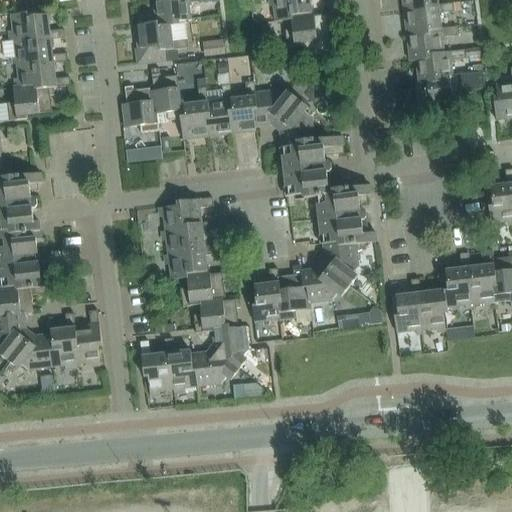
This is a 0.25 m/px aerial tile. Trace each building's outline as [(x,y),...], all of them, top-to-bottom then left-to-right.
[(203,2),(203,0),(175,0),(175,1),(154,4),(155,19),(153,19),(154,24),(157,24),(157,28),(170,26),(170,27),(179,26),(178,22),(190,20),(189,7),(191,7),(190,4),(203,2)] [(268,0),(269,4),(273,3),(276,23),(291,21),(290,17),(311,14),(311,13),(309,0),(268,0)] [(402,0),(404,14),(426,12),(425,8),(438,6),(438,5),(437,0),(402,0)] [(404,14),(407,38),(429,35),(428,31),(441,30),(441,29),(439,17),(441,17),(441,14),(454,12),(453,4),(438,5),(438,6),(425,8),(426,12),(404,14)] [(51,40),(65,39),(64,30),(50,32),(48,15),(45,16),(45,11),(11,15),(13,35),(9,36),(10,41),(14,41),(14,40),(30,38),(30,42),(51,40)] [(328,24),(332,23),(331,15),(314,17),(313,13),(311,13),(311,14),(290,17),(291,21),(292,30),(285,31),(287,49),(303,47),(305,58),(331,55),(328,24)] [(138,49),(135,50),(137,65),(166,62),(164,51),(178,50),(188,49),(187,40),(174,42),(173,38),(171,39),(170,27),(170,26),(157,28),(157,24),(154,24),(135,26),(138,49)] [(429,35),(407,38),(410,62),(416,62),(416,61),(432,59),(431,55),(444,54),(444,53),(443,41),(444,41),(444,38),(457,36),(456,28),(441,29),(441,30),(428,31),(429,35)] [(14,40),(14,41),(16,59),(12,60),(13,65),(17,65),(17,64),(33,62),(33,66),(53,64),(54,64),(68,63),(67,54),(52,56),(51,40),(30,42),(30,38),(14,40)] [(223,41),(202,43),(204,57),(204,58),(225,56),(225,55),(223,41)] [(479,49),(465,51),(466,61),(481,59),(479,49)] [(178,50),(164,51),(166,62),(179,61),(178,50)] [(416,61),(416,62),(419,84),(419,85),(440,82),(439,79),(452,77),(452,76),(451,65),(453,64),(453,63),(466,61),(465,51),(444,53),(444,54),(431,55),(432,59),(416,61)] [(15,83),(16,88),(36,86),(36,90),(53,88),(71,86),(70,78),(55,79),(54,64),(53,64),(33,66),(33,62),(17,64),(17,65),(19,83),(15,83)] [(219,74),(228,74),(227,64),(218,65),(219,74)] [(482,66),(473,67),(474,74),(481,73),(483,73),(482,66)] [(511,68),(510,69),(511,82),(509,83),(509,85),(496,86),(497,98),(493,99),(496,121),(511,118),(511,68)] [(452,77),(439,79),(440,82),(419,85),(419,84),(414,85),(416,101),(412,102),(413,110),(430,108),(431,112),(454,110),(452,95),(459,94),(459,91),(482,89),(481,73),(474,74),(457,76),(452,76),(452,77)] [(168,121),(180,120),(184,119),(183,106),(184,106),(184,101),(180,102),(177,76),(160,78),(160,74),(151,75),(153,92),(151,92),(150,92),(152,115),(157,114),(157,115),(167,114),(168,121)] [(205,79),(197,80),(197,89),(206,88),(205,79)] [(229,114),(231,135),(256,132),(255,127),(254,127),(252,111),(256,110),(254,95),(255,94),(254,83),(245,83),(247,97),(244,97),(244,99),(232,100),(231,100),(233,113),(229,114)] [(220,102),(208,103),(207,103),(209,116),(205,117),(207,138),(231,135),(229,114),(233,113),(231,100),(232,100),(230,85),(221,86),(223,99),(220,100),(220,102)] [(7,104),(9,122),(27,120),(27,116),(52,113),(50,96),(54,96),(53,88),(36,90),(36,86),(16,88),(13,88),(15,103),(7,104)] [(127,105),(123,105),(125,128),(140,127),(141,134),(159,132),(157,115),(157,114),(152,115),(150,92),(151,92),(150,89),(134,91),(133,87),(125,88),(127,105)] [(184,119),(180,120),(183,140),(207,138),(205,117),(209,116),(207,103),(208,103),(206,88),(197,89),(199,102),(196,102),(196,104),(184,106),(183,106),(184,119)] [(278,91),(255,94),(254,95),(256,110),(252,111),(254,127),(255,127),(272,125),(276,128),(298,101),(287,92),(284,96),(278,91)] [(280,131),(282,148),(282,149),(298,147),(298,143),(314,141),(314,140),(311,117),(305,112),(308,108),(298,101),(276,128),(280,131)] [(314,141),(298,143),(298,147),(282,149),(282,148),(281,148),(285,183),(287,197),(295,196),(304,195),(303,191),(315,190),(318,188),(328,186),(327,178),(327,173),(329,173),(332,170),(331,164),(328,162),(326,162),(325,157),(344,154),(342,137),(314,140),(314,141)] [(162,139),(163,152),(171,151),(170,138),(162,139)] [(489,207),(491,224),(510,222),(511,226),(511,225),(511,170),(505,171),(507,185),(490,187),(493,207),(489,207)] [(0,183),(0,231),(11,230),(11,234),(40,230),(39,222),(34,223),(33,216),(32,210),(35,209),(37,206),(37,200),(34,198),(31,198),(30,192),(38,191),(38,184),(42,183),(41,174),(7,178),(7,179),(2,179),(2,183),(0,183)] [(304,199),(316,198),(322,245),(323,245),(339,243),(339,247),(355,245),(376,243),(375,233),(363,234),(362,229),(367,228),(366,214),(360,215),(359,203),(367,202),(367,196),(371,195),(370,186),(334,190),(333,186),(328,186),(318,188),(315,190),(303,191),(304,195),(304,199)] [(295,196),(287,197),(288,207),(296,206),(295,200),(295,196)] [(213,198),(177,202),(178,206),(159,209),(159,214),(163,214),(165,232),(202,227),(201,224),(199,209),(214,207),(213,198)] [(166,237),(168,256),(204,251),(204,247),(202,232),(216,231),(215,222),(201,224),(202,227),(165,232),(161,232),(162,238),(166,237)] [(45,271),(44,265),(43,258),(38,259),(37,247),(45,246),(44,239),(41,239),(40,230),(11,234),(11,230),(0,231),(0,287),(1,287),(1,288),(17,286),(17,290),(35,288),(36,296),(48,294),(46,278),(41,278),(40,272),(45,271)] [(325,262),(322,266),(349,288),(357,278),(353,274),(358,268),(355,245),(339,247),(339,243),(323,245),(325,262)] [(164,256),(165,259),(165,262),(169,261),(171,281),(187,279),(186,275),(207,272),(207,271),(205,256),(219,255),(218,246),(204,247),(204,251),(168,256),(164,256)] [(470,305),(489,303),(489,307),(495,306),(495,303),(494,304),(492,286),(496,286),(493,260),(494,260),(492,251),(484,252),(485,266),(470,268),(472,289),(468,289),(470,305)] [(509,258),(494,260),(493,260),(496,286),(492,286),(494,304),(495,303),(510,302),(511,311),(511,310),(511,253),(508,254),(509,258)] [(445,271),(446,276),(448,291),(444,292),(446,308),(447,308),(465,306),(466,310),(471,309),(470,305),(468,289),(472,289),(470,268),(469,254),(460,255),(461,269),(445,271)] [(318,270),(302,272),(301,272),(303,288),(307,288),(309,304),(310,304),(333,301),(337,295),(341,298),(349,288),(322,266),(318,270)] [(256,306),(252,306),(254,323),(274,321),(274,325),(280,324),(280,321),(279,321),(277,305),(281,304),(278,278),(277,269),(269,270),(270,284),(254,287),(256,306)] [(186,275),(187,279),(188,289),(181,290),(183,307),(200,306),(200,305),(200,301),(222,298),(222,299),(225,299),(223,282),(228,282),(227,273),(210,275),(209,271),(207,271),(207,272),(186,275)] [(279,321),(280,321),(297,319),(296,312),(310,310),(310,304),(309,304),(307,288),(303,288),(301,272),(302,272),(302,271),(293,272),(294,276),(278,278),(281,304),(277,305),(279,321)] [(439,292),(421,294),(423,314),(419,315),(421,331),(440,328),(441,332),(446,332),(443,312),(447,312),(447,308),(446,308),(444,292),(448,291),(446,276),(437,278),(439,292)] [(398,316),(394,317),(396,334),(416,331),(416,335),(422,335),(421,331),(419,315),(423,314),(421,294),(419,280),(410,281),(412,295),(396,297),(398,316)] [(17,286),(1,288),(1,287),(0,287),(0,320),(8,319),(8,315),(24,313),(24,314),(33,313),(31,296),(36,296),(35,288),(17,290),(17,286)] [(200,333),(213,332),(214,332),(213,328),(238,324),(237,309),(241,308),(240,300),(223,302),(222,299),(222,298),(200,301),(200,305),(200,306),(201,315),(193,316),(196,334),(200,333)] [(374,308),(369,314),(370,325),(383,324),(381,313),(374,308)] [(102,346),(98,311),(89,312),(91,326),(76,328),(78,349),(74,349),(76,365),(94,363),(95,367),(100,366),(98,347),(102,346)] [(0,351),(0,355),(8,362),(30,334),(26,331),(24,314),(24,313),(8,315),(8,319),(0,320),(0,348),(1,350),(0,351)] [(65,315),(65,318),(67,329),(50,331),(51,335),(52,335),(54,351),(50,352),(52,368),(71,366),(71,370),(77,369),(76,365),(74,349),(78,349),(76,328),(74,314),(65,315)] [(370,325),(369,314),(357,315),(359,327),(370,326),(370,325)] [(173,324),(154,326),(155,334),(155,335),(174,333),(174,332),(173,324)] [(214,346),(212,350),(239,371),(247,361),(243,358),(248,351),(245,327),(239,328),(238,324),(213,328),(214,332),(213,332),(214,346)] [(446,330),(448,342),(457,341),(455,329),(446,330)] [(34,337),(30,334),(8,362),(18,370),(22,366),(28,371),(52,368),(50,352),(54,351),(52,335),(51,335),(34,337)] [(174,353),(173,339),(164,340),(166,354),(169,374),(173,374),(175,390),(174,390),(174,394),(180,393),(179,389),(198,387),(196,371),(192,372),(191,355),(191,352),(174,353)] [(144,378),(145,378),(148,377),(151,397),(156,396),(155,392),(174,390),(175,390),(173,374),(169,374),(166,354),(150,356),(149,342),(140,343),(144,378)] [(196,371),(198,387),(222,384),(227,378),(231,381),(239,371),(212,350),(209,353),(191,355),(192,372),(196,371)] [(255,385),(232,387),(234,400),(261,398),(264,392),(255,385)]
